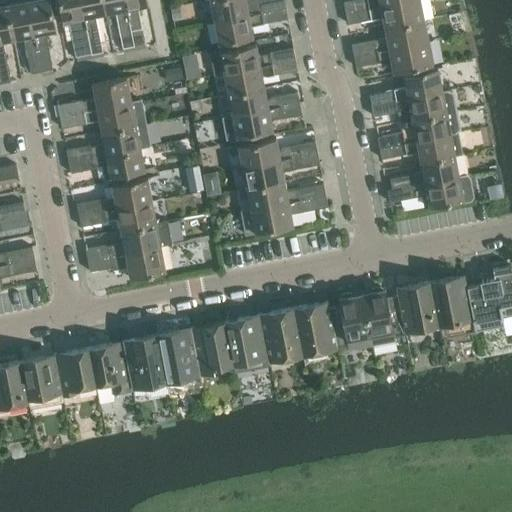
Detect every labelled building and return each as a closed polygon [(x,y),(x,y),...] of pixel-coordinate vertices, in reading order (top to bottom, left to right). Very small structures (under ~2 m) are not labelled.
[(31,0),(28,1),(42,71),(53,69),(46,35),(48,32),(57,30),(54,15),(58,14),(54,0),(31,0)] [(54,0),(58,14),(61,14),(64,25),(71,24),(77,60),(92,57),(92,54),(81,0),(54,0)] [(81,0),(92,54),(103,51),(96,17),(98,14),(106,13),(103,0),(81,0)] [(103,0),(106,13),(114,11),(117,13),(123,47),(134,45),(125,0),(103,0)] [(148,0),(125,0),(134,45),(145,43),(139,9),(141,6),(149,4),(148,0)] [(212,0),(211,0),(215,21),(282,9),(287,7),(285,0),(252,0),(250,0),(249,0),(212,0)] [(352,0),(344,2),(347,13),(350,12),(412,0),(352,0)] [(421,0),(412,0),(350,12),(352,23),(372,20),(372,19),(379,18),(384,22),(386,27),(425,20),(421,0)] [(6,1),(0,2),(0,79),(11,78),(4,43),(6,40),(14,39),(7,5),(6,1)] [(28,1),(7,5),(14,39),(21,37),(24,39),(31,74),(41,72),(42,71),(28,1)] [(181,6),(171,8),(174,20),(183,18),(181,6)] [(282,9),(215,21),(219,43),(253,37),(251,25),(264,23),(284,20),(282,9)] [(375,40),(364,42),(366,53),(429,41),(425,20),(386,27),(387,33),(375,35),(376,40),(375,40)] [(366,53),(355,55),(357,68),(392,61),(394,72),(434,64),(429,41),(366,53)] [(364,42),(353,44),(355,55),(366,53),(364,42)] [(221,51),(210,53),(214,75),(225,73),(292,60),(290,48),(270,52),(270,53),(261,55),(258,53),(256,44),(221,51)] [(292,60),(225,73),(229,94),(264,87),(262,75),(264,75),(267,76),(294,71),(292,60)] [(199,64),(185,67),(187,79),(201,76),(199,64)] [(181,66),(165,70),(167,82),(184,79),(181,66)] [(407,87),(374,93),(376,104),(443,91),(442,90),(438,68),(404,74),(407,87)] [(82,100),(58,105),(60,116),(132,102),(132,101),(127,77),(93,84),(96,99),(83,101),(82,100)] [(264,87),(229,94),(233,115),(300,103),(298,91),(271,97),(269,99),(267,99),(264,87)] [(443,91),(376,104),(378,115),(399,111),(401,122),(457,111),(453,92),(449,89),(442,90),(443,91)] [(132,102),(60,116),(62,128),(87,123),(87,122),(100,119),(102,131),(147,123),(142,99),(132,101),(132,102)] [(200,102),(193,103),(194,111),(202,109),(200,102)] [(233,115),(223,117),(227,139),(237,137),(273,130),(271,122),(273,119),(283,117),(283,118),(302,114),(300,103),(233,115)] [(382,136),(378,137),(381,148),(384,147),(451,134),(457,133),(460,128),(457,111),(401,122),(403,132),(382,136)] [(91,144),(66,149),(69,161),(141,147),(141,146),(151,145),(147,123),(102,131),(105,143),(91,146),(91,144)] [(451,134),(384,147),(386,158),(417,152),(420,154),(421,162),(455,155),(461,154),(457,133),(451,134)] [(276,138),(239,145),(243,167),(318,152),(316,141),(283,147),(280,149),(279,150),(276,138)] [(141,147),(69,161),(71,173),(96,168),(95,166),(103,165),(106,178),(146,170),(141,147)] [(318,152),(243,167),(247,188),(285,181),(283,173),(285,171),(320,164),(318,152)] [(190,153),(181,155),(184,164),(192,162),(190,153)] [(421,172),(390,178),(392,190),(459,176),(459,175),(455,155),(421,162),(423,169),(421,172)] [(0,180),(19,177),(17,164),(0,167),(0,180)] [(392,190),(389,190),(391,202),(424,196),(428,198),(430,207),(452,202),(452,203),(471,200),(474,195),(471,177),(467,174),(459,175),(459,176),(392,190)] [(102,198),(77,203),(79,215),(153,201),(148,178),(113,184),(115,197),(102,200),(102,198)] [(285,181),(247,188),(251,209),(326,195),(324,183),(289,190),(286,188),(285,181)] [(251,209),(242,211),(246,235),(256,233),(293,226),(291,214),(328,207),(326,195),(251,209)] [(0,218),(26,213),(24,201),(0,206),(0,218)] [(153,201),(79,215),(82,227),(106,222),(106,220),(119,218),(122,230),(157,223),(153,201)] [(26,213),(0,218),(0,230),(29,225),(26,213)] [(106,244),(86,248),(88,260),(161,245),(173,243),(168,221),(157,223),(122,230),(124,242),(106,246),(106,244)] [(161,245),(88,260),(90,271),(113,267),(113,270),(129,267),(131,278),(166,271),(161,245)] [(0,264),(35,258),(33,246),(0,252),(0,264)] [(35,258),(0,264),(0,288),(0,289),(0,287),(0,276),(37,270),(35,258)] [(481,284),(467,286),(476,330),(504,325),(502,316),(511,314),(511,265),(493,269),(495,277),(480,280),(481,284)] [(465,274),(431,281),(439,325),(441,337),(476,330),(467,286),(465,274)] [(431,281),(396,287),(398,295),(405,331),(439,325),(431,281)] [(372,292),(362,294),(373,345),(394,341),(394,337),(406,334),(405,331),(398,295),(387,297),(385,290),(383,290),(383,288),(381,287),(373,288),(372,290),(372,292)] [(341,306),(330,308),(338,348),(350,345),(351,350),(373,345),(362,294),(353,296),(352,294),(350,293),(343,294),(343,296),(342,298),(339,298),(341,306)] [(328,301),(294,307),(304,358),(308,358),(307,352),(335,346),(335,348),(338,348),(330,308),(328,301)] [(294,307),(260,314),(269,357),(268,357),(269,361),(271,360),(271,359),(299,353),(300,359),(304,358),(294,307)] [(260,314),(226,320),(234,363),(236,372),(270,366),(269,361),(268,357),(269,357),(260,314)] [(206,335),(194,337),(201,374),(209,372),(213,368),(234,363),(226,320),(203,325),(206,335)] [(180,329),(158,334),(167,381),(201,374),(194,337),(193,335),(182,337),(180,329)] [(135,338),(124,340),(125,348),(133,387),(145,385),(146,392),(152,396),(169,393),(167,381),(158,334),(135,338)] [(112,343),(89,347),(97,384),(111,381),(113,390),(117,392),(133,389),(133,387),(125,348),(113,350),(112,343)] [(68,359),(57,361),(63,392),(62,392),(63,396),(77,393),(75,388),(97,384),(89,347),(67,351),(68,359)] [(43,356),(21,360),(28,398),(29,398),(30,401),(31,407),(64,400),(63,396),(62,392),(63,392),(57,361),(45,364),(43,356)] [(0,407),(30,401),(29,398),(28,398),(21,360),(0,364),(0,407)]
